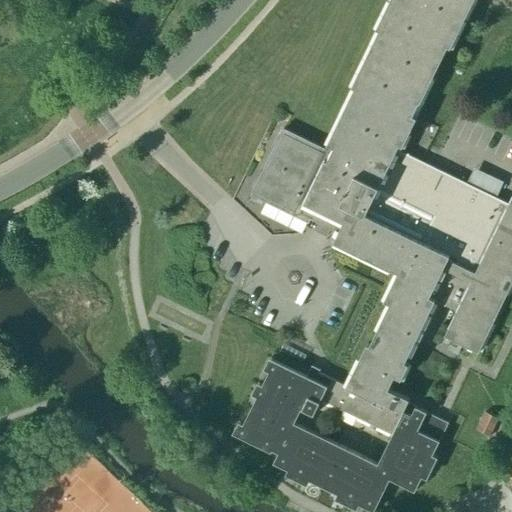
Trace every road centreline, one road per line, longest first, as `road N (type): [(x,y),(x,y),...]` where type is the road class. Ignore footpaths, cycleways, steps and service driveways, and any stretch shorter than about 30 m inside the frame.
road 1 (residential): [(122,116),(293,280)]
road 2 (tertiary): [(122,116),(240,0)]
road 3 (tertiary): [(0,191),(122,116)]
